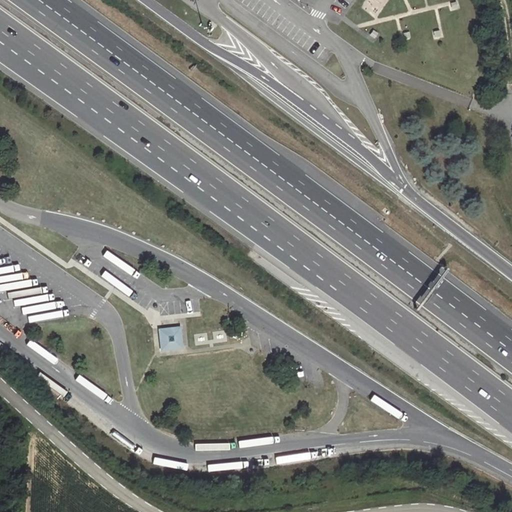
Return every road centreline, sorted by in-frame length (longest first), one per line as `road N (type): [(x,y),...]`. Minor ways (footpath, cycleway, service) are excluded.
road 1 (motorway): [(0,30),(511,411)]
road 2 (motorway): [(511,350),(38,0)]
road 3 (motorway): [(511,273),(405,190)]
